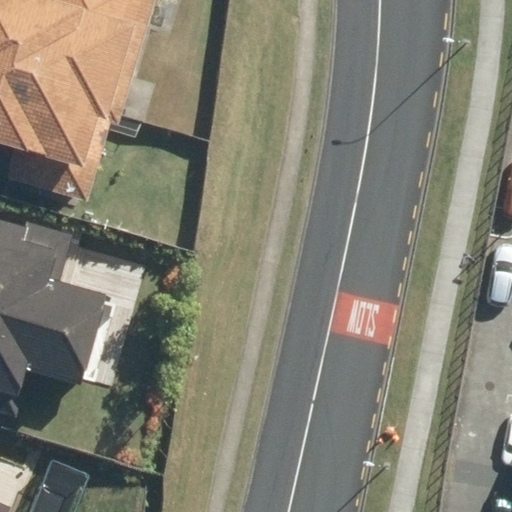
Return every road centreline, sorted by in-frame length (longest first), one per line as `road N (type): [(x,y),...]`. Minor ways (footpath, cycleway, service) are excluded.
road 1 (tertiary): [(383,0),(381,87),(291,511)]
road 2 (residential): [(511,357),(487,511)]
